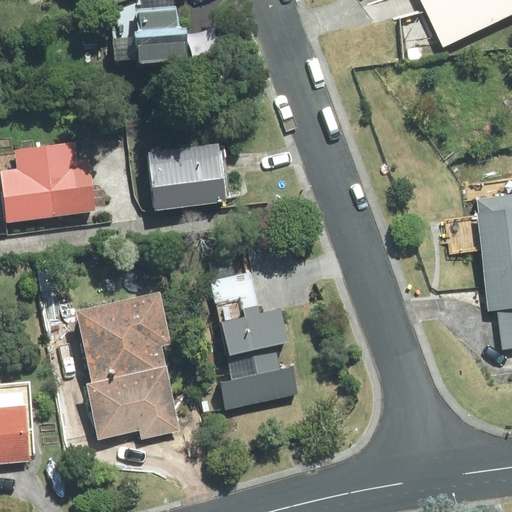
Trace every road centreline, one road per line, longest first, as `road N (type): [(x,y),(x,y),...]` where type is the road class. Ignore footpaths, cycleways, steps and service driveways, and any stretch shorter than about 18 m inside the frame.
road 1 (residential): [(266,0),(436,473)]
road 2 (unknown): [(336,195),(0,241)]
road 3 (tertiary): [(436,473),(271,511)]
